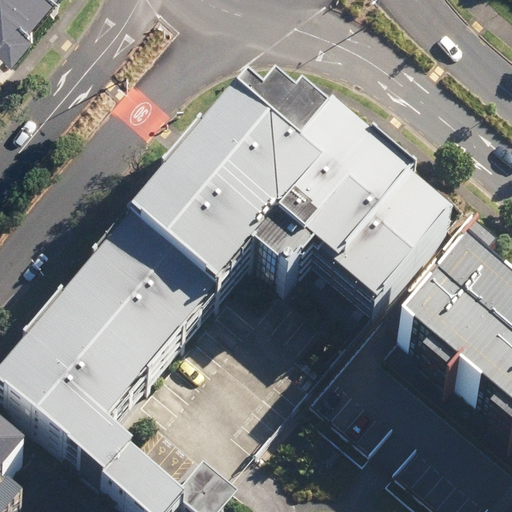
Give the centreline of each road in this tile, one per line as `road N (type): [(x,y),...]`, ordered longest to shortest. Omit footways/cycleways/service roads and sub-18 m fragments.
road 1 (tertiary): [(246,28),(180,68),(0,277)]
road 2 (secondary): [(511,183),(404,95),(333,52),(260,29)]
road 3 (tertiary): [(0,177),(120,33),(138,0)]
road 4 (secondary): [(417,0),(455,47),(511,95)]
